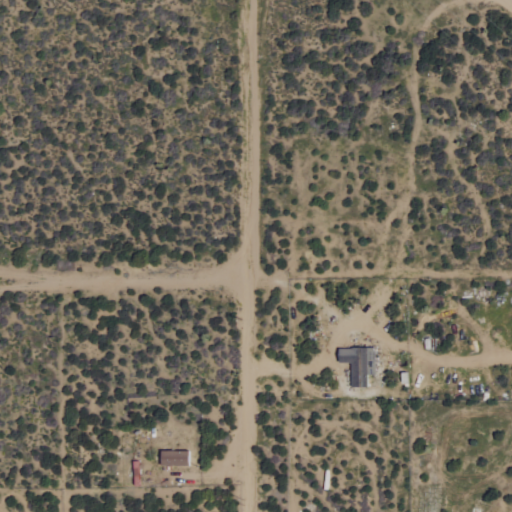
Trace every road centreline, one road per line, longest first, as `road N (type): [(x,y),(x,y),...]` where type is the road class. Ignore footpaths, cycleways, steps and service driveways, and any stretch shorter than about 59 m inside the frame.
road 1 (residential): [(247,511),(249,0)]
road 2 (residential): [(247,280),(0,280)]
